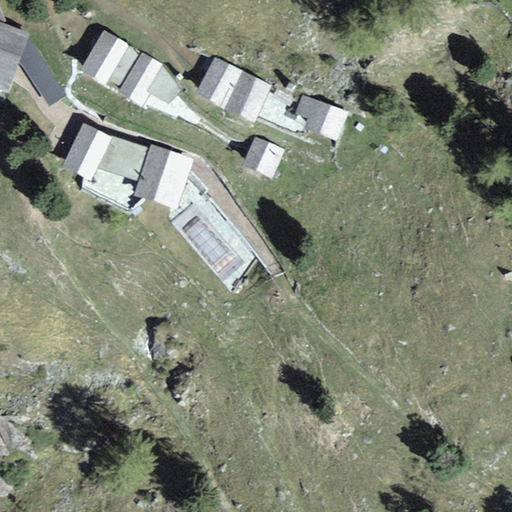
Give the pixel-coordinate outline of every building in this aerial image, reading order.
[(28,33),(0,26),(0,84),(16,88),(28,33)] [(176,65),(104,29),(82,74),(106,87),(109,81),(127,90),(121,102),(150,116),(176,65)] [(33,69),(49,100),(66,92),(50,61),(33,69)] [(270,86),(217,63),(201,99),(254,122),(270,86)] [(353,111),(301,93),(293,115),(312,121),(306,137),(340,149),(353,111)] [(195,161),(80,123),(62,178),(90,187),(96,169),(138,183),(131,204),(176,219),(195,161)] [(259,140),(257,140),(246,169),(273,179),(284,149),(259,140)]
